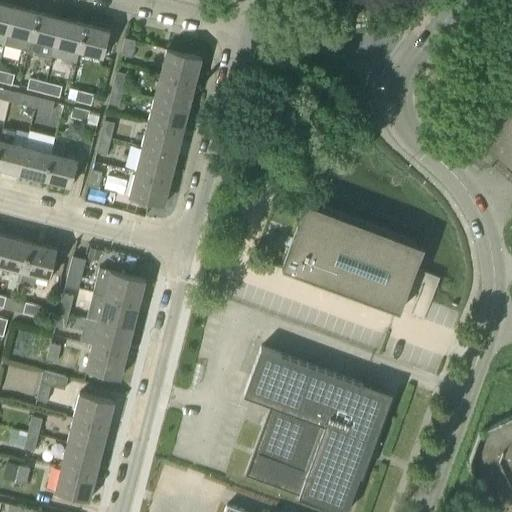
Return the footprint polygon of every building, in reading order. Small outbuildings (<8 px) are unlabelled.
[(0,29),(7,32),(14,6),(0,2),(0,29)] [(14,6),(7,32),(4,44),(28,50),(38,12),(14,6)] [(62,18),(38,12),(28,50),(29,51),(29,52),(51,57),(52,55),(62,18)] [(86,24),(62,18),(52,55),(76,61),(79,50),(86,24)] [(110,30),(86,24),(79,50),(103,56),(110,30)] [(121,54),(131,56),(135,40),(125,37),(121,54)] [(201,56),(166,48),(160,73),(195,82),(201,56)] [(0,80),(12,84),(14,73),(0,69),(0,80)] [(112,87),(123,89),(127,73),(117,70),(112,87)] [(189,106),(195,82),(160,73),(154,97),(189,106)] [(43,92),(45,81),(29,77),(26,88),(43,92)] [(267,78),(266,81),(263,91),(281,96),(284,82),(267,78)] [(45,81),(43,92),(59,96),(62,86),(45,81)] [(123,89),(112,87),(108,103),(119,105),(123,89)] [(77,89),(74,99),(91,104),(94,94),(77,89)] [(304,102),(314,104),(316,94),(306,92),(304,102)] [(36,107),(38,97),(22,93),(19,103),(36,107)] [(38,97),(36,107),(52,111),(54,101),(38,97)] [(154,97),(148,122),(183,130),(189,106),(154,97)] [(87,110),(73,106),(70,116),(85,120),(87,110)] [(100,135),(111,138),(115,122),(104,119),(100,135)] [(176,155),(183,130),(148,122),(142,146),(176,155)] [(26,146),(12,142),(15,130),(3,127),(0,139),(0,167),(19,172),(26,146)] [(111,138),(100,135),(96,152),(107,154),(111,138)] [(63,155),(66,146),(54,143),(51,152),(44,178),(71,185),(77,159),(63,155)] [(51,152),(26,146),(19,172),(44,178),(51,152)] [(170,180),(176,155),(142,146),(135,171),(170,180)] [(92,169),(88,185),(98,188),(102,171),(92,169)] [(170,180),(135,171),(129,196),(164,204),(170,180)] [(399,287),(406,266),(415,242),(322,207),(306,201),(282,267),(400,311),(407,290),(399,287)] [(0,251),(0,264),(22,270),(23,271),(31,241),(4,234),(0,251)] [(49,277),(51,273),(54,261),(57,248),(31,241),(23,271),(22,270),(19,283),(33,286),(36,274),(49,277)] [(90,246),(88,257),(99,259),(101,249),(90,246)] [(87,258),(73,255),(65,285),(79,288),(87,258)] [(51,273),(61,275),(64,263),(54,261),(51,273)] [(104,294),(139,303),(145,278),(99,267),(93,292),(104,294)] [(59,309),(69,311),(73,295),(64,293),(59,309)] [(139,303),(104,294),(98,319),(133,328),(139,303)] [(22,312),(39,316),(42,305),(25,301),(22,312)] [(69,311),(59,309),(55,325),(65,328),(69,311)] [(133,328),(98,319),(92,344),(126,352),(133,328)] [(62,358),(58,357),(61,344),(50,342),(46,358),(45,362),(59,366),(61,366),(62,358)] [(120,377),(126,352),(92,344),(85,368),(120,377)] [(271,403),(262,428),(245,473),(299,493),(298,495),(343,511),(346,511),(360,474),(355,473),(383,396),(361,388),(363,383),(261,345),(244,393),(271,403)] [(45,362),(43,370),(36,398),(46,400),(50,385),(64,388),(68,376),(58,373),(59,366),(45,362)] [(73,416),(108,425),(114,400),(80,392),(73,416)] [(28,431),(38,434),(42,417),(32,414),(28,431)] [(102,450),(108,425),(73,416),(67,441),(102,450)] [(24,445),(28,431),(12,427),(9,441),(24,445)] [(28,431),(24,445),(23,447),(34,450),(38,434),(28,431)] [(96,475),(102,450),(67,441),(60,466),(96,475)] [(15,480),(19,464),(8,461),(3,477),(15,480)] [(19,464),(15,480),(26,483),(30,467),(19,464)] [(89,499),(96,475),(60,466),(54,491),(89,499)] [(224,511),(256,511),(228,501),(224,511)]
